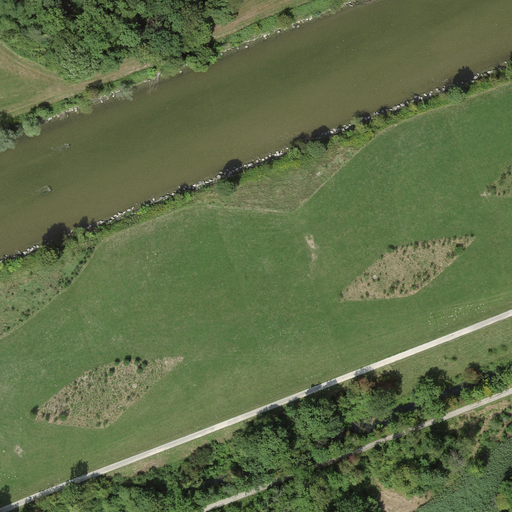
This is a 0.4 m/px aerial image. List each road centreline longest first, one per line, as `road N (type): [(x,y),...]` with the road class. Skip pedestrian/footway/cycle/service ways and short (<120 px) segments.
road 1 (track): [(511,312),(0,511)]
road 2 (track): [(511,392),(210,511)]
